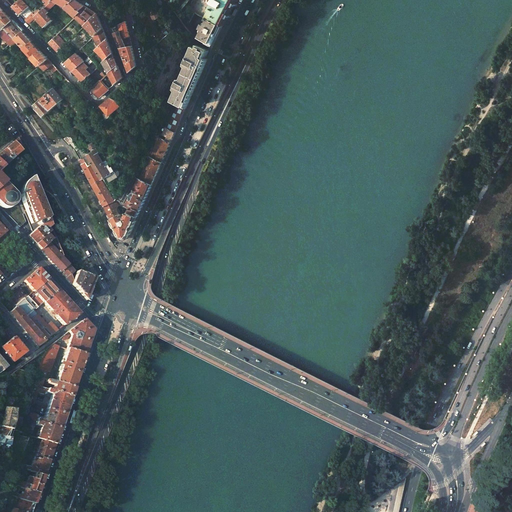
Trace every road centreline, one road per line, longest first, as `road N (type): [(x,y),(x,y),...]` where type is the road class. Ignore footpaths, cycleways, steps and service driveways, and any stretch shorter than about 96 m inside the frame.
road 1 (primary): [(70,511),(183,208),(250,56)]
road 2 (primary): [(419,437),(136,293)]
road 3 (primary): [(132,309),(380,430)]
road 4 (primary): [(511,269),(429,429),(406,511)]
road 5 (primary): [(136,293),(250,56)]
road 6 (secondary): [(0,95),(117,292)]
road 7 (primary): [(65,511),(132,309)]
road 8 (primary): [(107,324),(44,511)]
road 9 (residential): [(152,233),(223,71),(214,67)]
road 10 (primary): [(511,289),(449,426),(419,437)]
road 11 (residential): [(0,2),(97,103),(127,78)]
road 12 (primary): [(214,67),(142,229)]
road 13 (primary): [(445,451),(511,310)]
road 14 (secondary): [(123,275),(49,154)]
